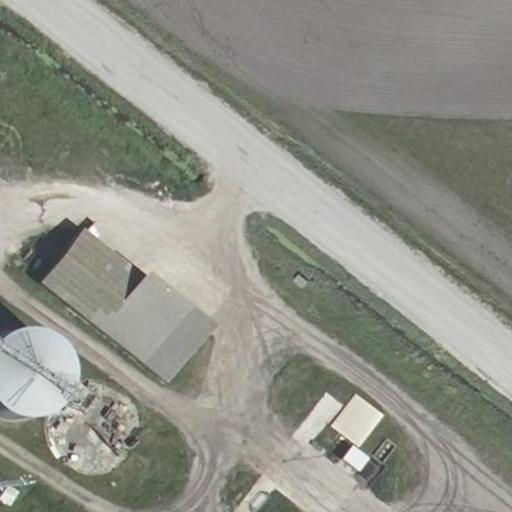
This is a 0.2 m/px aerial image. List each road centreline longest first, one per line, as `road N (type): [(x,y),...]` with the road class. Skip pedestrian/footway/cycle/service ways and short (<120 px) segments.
road 1 (track): [(511,363),(51,0)]
road 2 (track): [(12,225),(52,203),(191,231),(225,218),(266,169)]
road 3 (track): [(191,231),(243,329),(231,398)]
